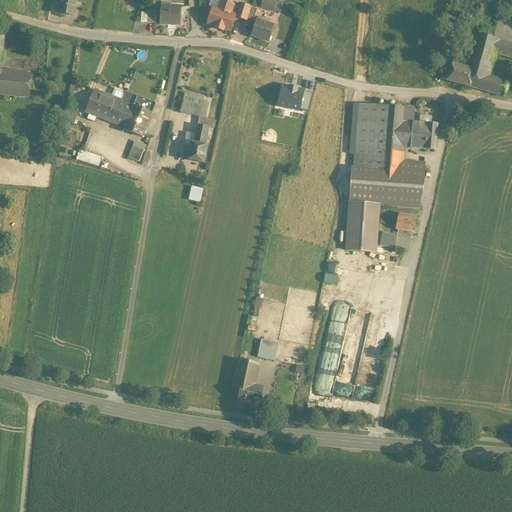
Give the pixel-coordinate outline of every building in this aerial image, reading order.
[(75,9),(75,8),(76,1),(85,3),(85,0),(61,0),(59,14),(73,16),(75,9)] [(264,0),(262,7),(276,12),(280,0),(264,0)] [(218,10),(213,9),(208,24),(216,27),(215,29),(223,31),(223,29),(230,32),(235,17),(234,17),(235,16),(231,14),(234,5),(232,5),(231,2),(225,1),(222,2),(221,1),(218,10)] [(150,12),(144,12),(144,23),(156,23),(156,7),(150,6),(150,12)] [(181,8),(161,6),(160,25),(180,26),(181,8)] [(445,30),(474,38),(476,34),(478,27),(449,19),(445,30)] [(274,26),(256,20),(251,37),(269,42),(274,26)] [(511,23),(499,20),(493,39),(500,41),(511,44),(511,23)] [(489,77),(496,54),(500,41),(493,39),(476,34),(474,38),(466,68),(465,70),(489,77)] [(496,54),(511,58),(511,44),(500,41),(496,54)] [(447,81),(452,64),(445,62),(440,79),(447,81)] [(489,77),(465,70),(466,68),(452,64),(447,81),(470,87),(486,92),(495,94),(499,80),(489,77)] [(1,69),(0,78),(0,94),(37,98),(39,72),(1,69)] [(278,105),(306,110),(310,86),(283,81),(278,105)] [(123,128),(133,106),(94,90),(85,112),(123,128)] [(181,112),(203,117),(204,110),(208,111),(209,108),(205,107),(207,97),(185,92),(181,112)] [(415,109),(358,105),(353,170),(352,170),(350,203),(379,205),(418,208),(423,190),(423,182),(424,165),(401,163),(400,168),(391,167),(393,147),(401,148),(402,148),(411,148),(413,123),(414,123),(415,109)] [(145,111),(133,106),(123,130),(142,138),(152,114),(145,111)] [(414,123),(413,123),(411,148),(435,151),(437,126),(414,123)] [(208,133),(197,131),(196,136),(195,141),(194,143),(205,146),(208,133)] [(196,136),(185,134),(184,141),(182,148),(184,148),(185,146),(190,148),(191,140),(195,141),(196,136)] [(129,157),(141,162),(148,145),(137,140),(129,157)] [(205,146),(194,143),(195,141),(191,140),(190,148),(188,153),(187,160),(204,164),(208,146),(205,146)] [(79,162),(103,162),(103,153),(79,153),(79,162)] [(191,200),(203,202),(206,188),(194,186),(191,200)] [(379,205),(350,203),(346,251),(376,253),(379,205)] [(415,217),(399,214),(396,230),(412,234),(415,217)] [(396,248),(398,234),(384,232),(382,246),(396,248)] [(338,286),(340,279),(327,276),(326,283),(338,286)] [(264,309),(266,299),(258,297),(256,307),(264,309)] [(353,401),(356,385),(374,388),(385,332),(368,329),(371,313),(332,305),(315,393),(353,401)] [(281,343),(265,339),(261,359),(276,362),(281,343)] [(258,365),(239,361),(234,387),(242,388),(242,385),(254,387),(258,365)] [(254,387),(242,385),(242,388),(239,402),(259,406),(262,389),(254,387)]
